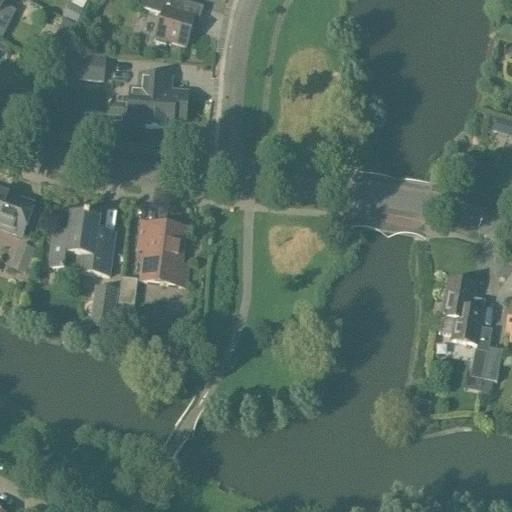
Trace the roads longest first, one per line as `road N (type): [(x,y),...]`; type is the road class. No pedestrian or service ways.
road 1 (residential): [(511,237),(443,207),(230,180)]
road 2 (residential): [(230,180),(95,171),(0,143)]
road 3 (residential): [(230,180),(237,58),(250,0)]
